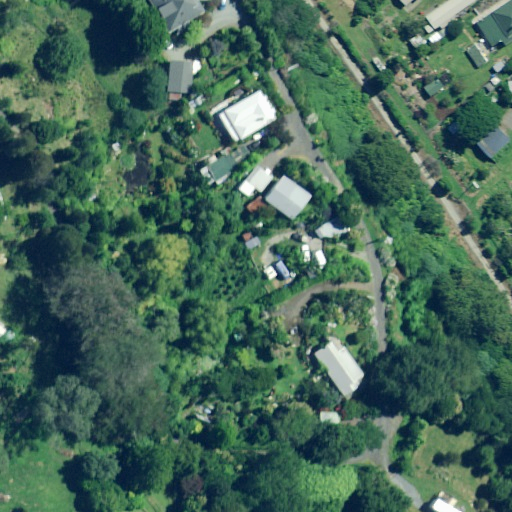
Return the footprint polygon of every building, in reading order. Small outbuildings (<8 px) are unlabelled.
[(144,0),(166,34),(201,13),(193,0),(144,0)] [(422,0),(400,0),(412,11),(422,0)] [(478,1),(477,0),(452,0),(428,17),(438,32),(453,22),(451,19),(478,1)] [(511,42),(511,1),(479,23),(497,52),(511,42)] [(427,45),(420,35),(411,42),(418,51),(427,45)] [(486,60),(477,46),(469,51),(478,65),(486,60)] [(167,92),(190,93),(192,64),(169,62),(167,92)] [(446,87),(440,79),(425,90),(431,98),(446,87)] [(271,119),(254,91),(213,115),(231,143),(271,119)] [(511,141),(497,126),(477,145),(492,160),(511,141)] [(269,178),(254,166),(235,190),(245,198),(252,189),(257,193),(269,178)] [(304,197),(276,177),(260,200),(287,221),(304,197)] [(261,209),(252,199),(242,208),(251,218),(261,209)] [(367,381),(334,337),(312,354),(345,397),(367,381)] [(341,415),(322,413),(321,429),(340,431),(341,415)]
